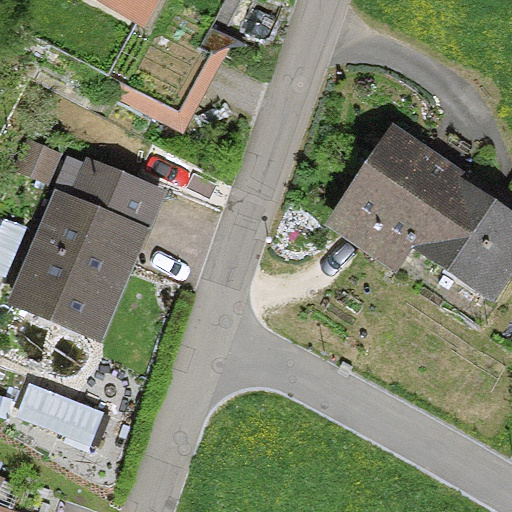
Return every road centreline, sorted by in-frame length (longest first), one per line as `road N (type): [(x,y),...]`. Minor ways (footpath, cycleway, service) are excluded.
road 1 (residential): [(205,346),(319,0)]
road 2 (residential): [(205,346),(342,395),(511,494)]
road 3 (residential): [(148,511),(205,346)]
